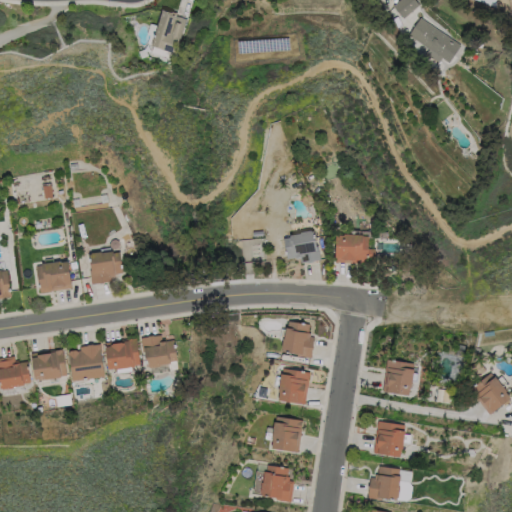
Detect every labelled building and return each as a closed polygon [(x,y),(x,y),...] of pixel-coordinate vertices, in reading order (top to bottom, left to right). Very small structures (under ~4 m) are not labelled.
[(279,0),(279,7),(344,8),(344,0),(279,0)] [(404,17),(393,5),(399,0),(417,0),(421,4),(404,17)] [(153,43),(164,8),(174,11),(173,12),(177,13),(176,14),(187,18),(177,51),(153,43)] [(462,44),(450,62),(410,34),(422,16),(462,44)] [(239,29),(240,48),(290,44),(288,26),(239,29)] [(288,257),(285,238),(292,237),(292,235),(293,235),(292,230),(297,229),(296,227),(301,226),(301,228),(302,228),(303,230),(313,228),(313,230),(316,229),(321,259),(301,263),(299,255),(288,257)] [(365,233),(365,235),(369,235),(368,249),(375,249),(374,258),(367,258),(367,262),(337,260),(338,234),(344,234),(345,232),(365,233)] [(241,239),(265,237),(266,260),(243,262),(241,239)] [(115,273),(115,276),(112,276),(112,280),(91,284),(89,269),(92,269),(89,254),(92,253),(91,252),(102,251),(102,252),(113,250),(113,252),(120,251),(123,272),(115,273)] [(39,292),(38,286),(43,285),(43,283),(39,283),(36,265),(42,264),(42,263),(60,260),(60,261),(68,260),(72,288),(39,292)] [(0,269),(2,269),(2,270),(7,269),(11,295),(2,297),(3,297),(0,297),(0,269)] [(311,356),(297,354),(297,352),(280,349),(282,336),(284,336),(285,325),(287,325),(288,320),(308,323),(307,335),(314,336),(311,356)] [(160,333),(161,338),(164,338),(164,340),(174,338),(177,360),(171,361),(171,362),(160,364),(160,365),(148,367),(148,365),(144,366),(142,352),(141,352),(139,336),(147,335),(147,334),(153,333),(153,334),(160,333)] [(103,341),(135,336),(139,364),(130,365),(131,369),(116,372),(115,366),(107,367),(103,341)] [(71,381),(67,352),(69,349),(74,348),(77,350),(79,349),(79,345),(86,344),(86,343),(92,342),(93,343),(100,342),(104,376),(71,381)] [(66,374),(40,378),(40,377),(34,377),(30,352),(62,347),(66,374)] [(29,380),(22,381),(22,382),(11,384),(11,386),(0,386),(0,356),(13,355),(14,360),(17,359),(18,361),(26,360),(29,380)] [(409,394),(381,389),(386,359),(414,363),(409,394)] [(309,372),(305,403),(299,402),(277,398),(279,390),(277,390),(278,384),(275,384),(276,375),(279,375),(280,372),(282,372),(283,368),(309,372)] [(511,395),(490,412),(470,387),(490,372),(494,376),(496,374),(511,395)] [(435,401),(437,387),(450,389),(448,402),(435,401)] [(297,450),(270,446),(275,415),(302,419),(297,450)] [(373,451),(377,420),(404,423),(403,429),(405,429),(403,447),(401,447),(400,455),(373,451)] [(288,467),(286,479),(293,480),(290,502),(275,500),(275,497),(250,493),(250,490),(253,491),(256,471),(264,472),(264,470),(266,470),(267,464),(288,467)] [(411,470),(409,481),(412,486),(410,497),(406,500),(382,497),(381,499),(366,497),(370,475),(373,475),(374,472),(378,473),(379,465),(411,470)]
